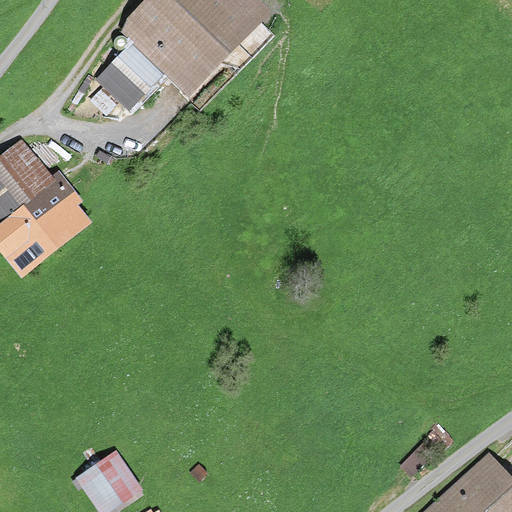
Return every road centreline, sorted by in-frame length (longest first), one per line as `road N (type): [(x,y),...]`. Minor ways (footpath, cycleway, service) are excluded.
road 1 (track): [(398,502),(286,480),(239,458),(176,399),(138,386)]
road 2 (unclassified): [(511,417),(387,511)]
